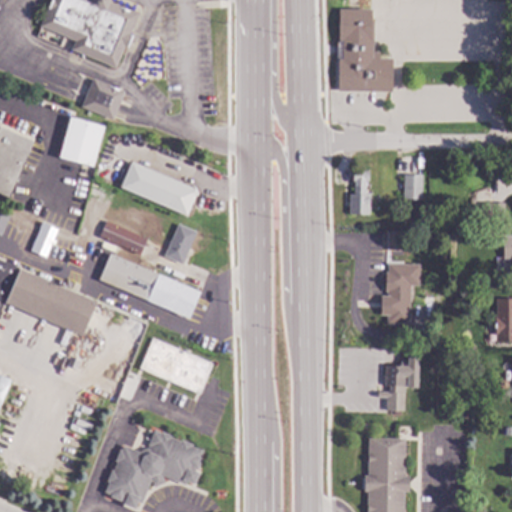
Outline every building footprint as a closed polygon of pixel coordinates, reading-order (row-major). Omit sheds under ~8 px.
[(111,0),(110,3),(136,14),(114,69),(69,51),(73,41),(38,27),(49,0),(111,0)] [(369,31),(372,31),(371,52),(378,52),(378,59),(391,59),(390,92),(336,91),(337,58),(335,58),(335,42),(337,42),(337,9),(370,10),(369,31)] [(124,93),(111,121),(79,106),(92,78),(124,93)] [(103,127),(92,167),(58,157),(69,117),(103,127)] [(0,125),(32,140),(7,197),(0,193),(0,125)] [(175,151),(169,165),(155,159),(161,144),(175,151)] [(164,166),(161,172),(155,169),(158,163),(164,166)] [(118,190),(186,216),(196,189),(128,164),(118,190)] [(367,181),(364,181),(364,187),(366,187),(366,195),(369,195),(369,204),(363,204),(363,215),(348,215),(348,194),(352,194),(352,187),(354,187),(354,180),(352,180),(352,171),(367,171),(367,181)] [(219,185),(209,207),(183,196),(192,174),(219,185)] [(421,175),(420,199),(401,199),(402,175),(421,175)] [(502,217),(481,217),(481,203),(502,202),(502,217)] [(0,212),(8,216),(0,236),(0,212)] [(464,218),(460,224),(455,220),(458,215),(464,218)] [(422,216),(421,224),(414,223),(415,216),(422,216)] [(146,239),(144,244),(162,252),(155,267),(136,258),(137,256),(96,237),(104,220),(146,239)] [(62,231),(50,260),(29,251),(40,222),(62,231)] [(196,232),(181,264),(162,255),(177,223),(196,232)] [(406,233),(405,251),(401,251),(401,256),(389,255),(389,251),(386,251),(387,232),(406,233)] [(511,235),(511,259),(502,259),(503,235),(511,235)] [(198,292),(187,318),(97,280),(109,254),(198,292)] [(418,265),(417,287),(408,286),(407,325),(385,324),(387,292),(382,292),(383,271),(386,271),(386,263),(418,265)] [(0,265),(92,306),(78,339),(0,305),(0,265)] [(431,298),(430,313),(422,312),(423,298),(431,298)] [(511,342),(495,342),(495,335),(493,335),(495,298),(511,298),(511,342)] [(211,364),(199,394),(138,368),(151,338),(211,364)] [(403,367),(401,411),(384,410),(385,393),(387,393),(387,387),(382,386),(383,366),(403,367)] [(0,375),(10,380),(0,402),(0,375)] [(511,436),(503,436),(503,427),(511,427),(511,436)] [(159,433),(160,431),(172,436),(171,438),(179,441),(180,439),(192,444),(191,446),(202,451),(199,457),(201,458),(196,470),(199,472),(195,483),(186,480),(183,485),(160,476),(163,483),(152,487),(149,480),(140,503),(137,502),(135,506),(103,493),(107,482),(105,481),(110,470),(112,470),(115,462),(114,461),(118,450),(120,450),(122,446),(138,452),(139,450),(146,448),(148,448),(149,446),(146,445),(152,430),(159,433)] [(403,476),(408,476),(407,492),(403,492),(402,511),(365,511),(365,491),(362,491),(362,475),(365,475),(366,438),(403,439),(403,476)]
